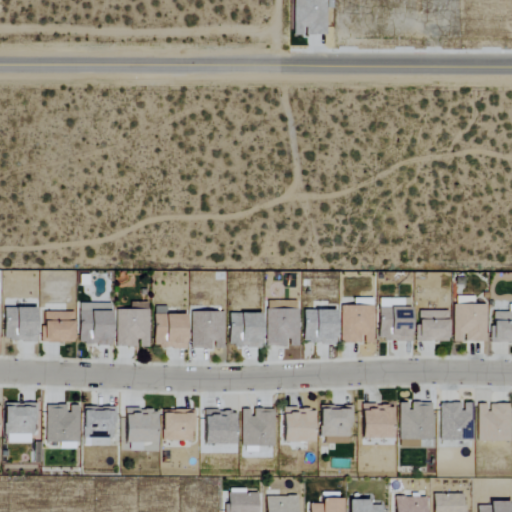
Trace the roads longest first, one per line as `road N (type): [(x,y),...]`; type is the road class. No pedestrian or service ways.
road 1 (residential): [(511,373),(199,380),(0,372)]
road 2 (tertiary): [(0,64),(511,67)]
